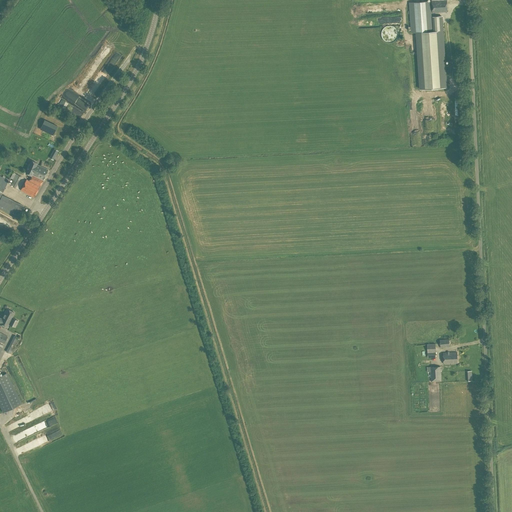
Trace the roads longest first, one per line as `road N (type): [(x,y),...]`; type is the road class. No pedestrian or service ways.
road 1 (unclassified): [(499,511),(476,0)]
road 2 (tertiary): [(0,281),(136,73),(160,0)]
